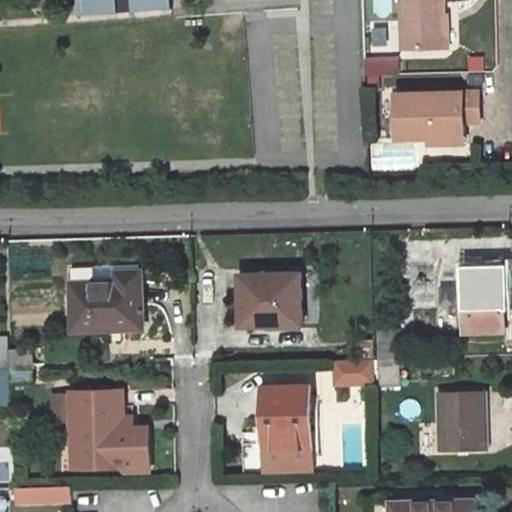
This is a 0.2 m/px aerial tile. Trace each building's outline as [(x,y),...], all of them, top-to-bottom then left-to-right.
[(80,0),(82,16),(174,9),(173,0),(80,0)] [(404,0),(406,48),(447,47),(447,15),(446,0),(404,0)] [(369,56),(369,72),(401,73),(402,57),(369,56)] [(429,137),(463,135),(463,125),(479,124),(478,94),(398,97),(400,142),(430,141),(429,137)] [(430,147),(463,145),(463,135),(429,137),(430,141),(430,147)] [(142,260),(72,262),(72,281),(117,279),(117,270),(142,270),(142,260)] [(510,306),(509,262),(464,264),(467,330),(507,328),(506,306),(510,306)] [(74,329),(144,327),(142,270),(117,270),(117,279),(72,281),(74,329)] [(302,320),(301,272),(241,275),(243,322),(302,320)] [(0,340),(0,364),(0,369),(12,368),(11,340),(0,340)] [(13,368),(33,368),(32,348),(12,349),(13,368)] [(385,356),(387,383),(404,382),(401,355),(385,356)] [(378,384),(377,358),(336,360),(337,386),(378,384)] [(12,368),(0,369),(0,368),(0,405),(14,405),(13,383),(13,368),(12,368)] [(13,383),(33,382),(33,368),(13,368),(13,383)] [(266,447),(314,446),(311,385),(264,386),(266,447)] [(124,464),(122,390),(73,391),(74,419),(75,465),(124,464)] [(488,448),(487,390),(440,391),(442,449),(488,448)] [(52,391),(53,420),(74,419),(73,391),(52,391)] [(20,502),(75,502),(75,486),(20,486),(20,502)] [(477,511),(477,498),(394,500),(394,511),(477,511)]
